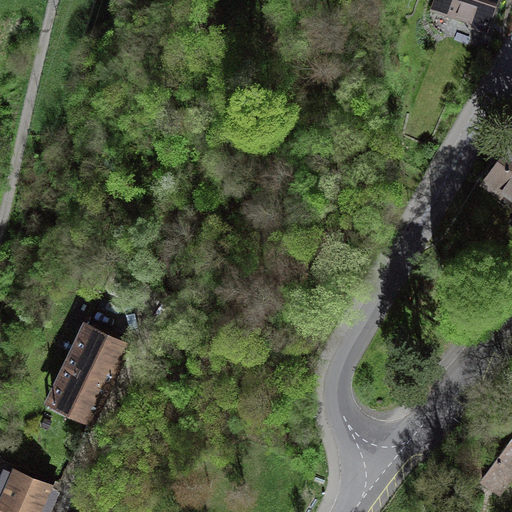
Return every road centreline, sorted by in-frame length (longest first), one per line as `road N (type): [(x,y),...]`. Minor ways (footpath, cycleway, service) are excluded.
road 1 (residential): [(511,77),(336,377),(346,421),(387,463)]
road 2 (residential): [(60,511),(73,461),(145,319)]
road 3 (residential): [(387,463),(511,319)]
